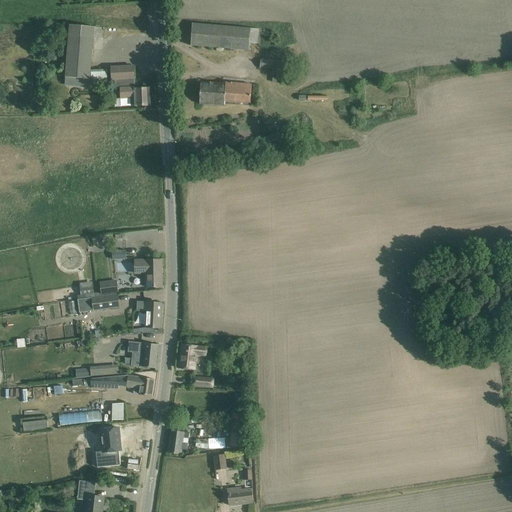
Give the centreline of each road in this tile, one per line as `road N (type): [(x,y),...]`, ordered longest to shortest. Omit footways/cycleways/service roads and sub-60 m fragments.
road 1 (tertiary): [(146,511),(172,264),(158,0)]
road 2 (track): [(306,511),(511,477)]
